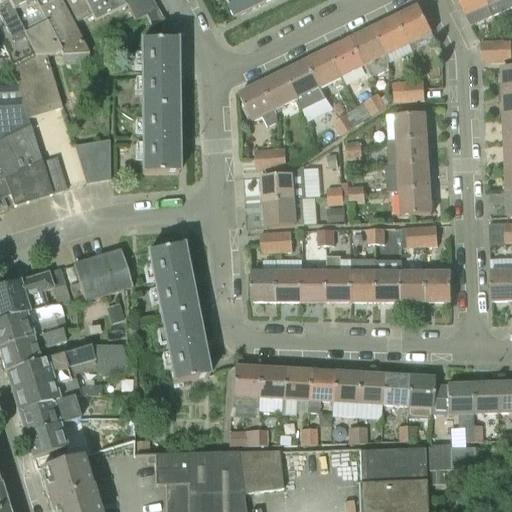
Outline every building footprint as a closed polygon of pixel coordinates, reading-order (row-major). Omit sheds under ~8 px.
[(0,0),(0,41),(9,60),(12,69),(35,59),(24,36),(18,23),(6,0),(0,0)] [(6,0),(18,23),(24,36),(35,59),(46,58),(63,58),(44,21),(35,3),(33,0),(6,0)] [(73,26),(65,10),(59,0),(33,0),(35,3),(44,21),(63,58),(89,57),(73,26)] [(73,26),(92,16),(83,0),(59,0),(65,10),(73,26)] [(95,22),(111,14),(126,6),(123,0),(83,0),(92,16),(95,22)] [(150,0),(123,0),(126,6),(129,11),(150,0)] [(156,12),(150,0),(129,11),(135,23),(145,18),(156,12)] [(223,0),(234,21),(257,9),(252,0),(223,0)] [(252,0),(257,9),(276,0),(252,0)] [(457,0),(465,18),(488,8),(484,0),(457,0)] [(501,16),(511,10),(511,0),(484,0),(488,8),(492,15),(499,12),(501,16)] [(409,46),(432,35),(419,8),(396,19),(409,46)] [(145,18),(151,29),(162,23),(156,12),(145,18)] [(387,57),(409,46),(396,19),(374,30),(387,57)] [(351,41),(365,70),(367,72),(369,82),(389,71),(388,61),(387,57),(374,30),(351,41)] [(343,81),(365,70),(351,41),(329,52),(343,81)] [(177,110),(176,76),(176,43),(139,44),(141,110),(177,110)] [(481,65),(511,64),(511,54),(496,54),(496,44),(481,45),(481,65)] [(496,54),(511,54),(511,44),(496,44),(496,54)] [(321,91),(343,81),(329,52),(307,63),(321,91)] [(46,58),(35,59),(12,69),(17,89),(24,110),(31,131),(65,121),(46,58)] [(9,60),(0,60),(0,70),(12,69),(9,60)] [(326,101),(321,91),(307,63),(284,74),(298,102),(303,112),(326,101)] [(503,96),(511,95),(511,69),(502,70),(503,96)] [(276,113),(298,102),(284,74),(262,85),(276,113)] [(394,106),(425,104),(423,84),(408,85),(409,95),(393,96),(394,106)] [(277,116),(276,113),(262,85),(239,96),(252,123),(262,119),(268,130),(278,125),(277,116)] [(393,96),(409,95),(408,85),(393,86),(393,96)] [(0,110),(24,110),(17,89),(0,89),(0,110)] [(504,121),(511,120),(511,95),(503,96),(504,121)] [(379,114),(387,109),(378,96),(371,101),(379,114)] [(372,119),(379,114),(371,101),(363,106),(372,119)] [(0,146),(31,131),(24,110),(0,110),(0,146)] [(142,177),(177,176),(178,176),(177,110),(141,110),(142,177)] [(348,135),(356,130),(347,116),(340,121),(348,135)] [(396,145),(427,143),(425,117),(394,119),(396,145)] [(341,139),(348,135),(340,121),(332,126),(341,139)] [(0,184),(41,163),(31,131),(0,146),(0,184)] [(91,146),(98,184),(110,182),(109,142),(91,146)] [(397,169),(428,167),(427,143),(396,145),(397,169)] [(346,155),(361,154),(361,145),(345,146),(346,155)] [(86,186),(98,184),(91,146),(74,148),(86,186)] [(270,153),(271,173),(287,172),(285,152),(270,153)] [(256,174),(271,173),(270,153),(255,154),(256,174)] [(347,163),(362,162),(361,154),(346,155),(347,163)] [(41,164),(51,197),(66,192),(56,158),(41,163),(41,164)] [(14,209),(51,197),(41,164),(0,184),(0,213),(7,210),(3,200),(10,197),(14,209)] [(399,194),(430,192),(428,167),(397,169),(399,194)] [(264,205),(295,203),(293,177),(262,179),(264,205)] [(349,198),(364,197),(364,188),(348,189),(349,198)] [(327,200),(343,199),(342,190),(327,191),(327,200)] [(399,194),(400,219),(431,217),(430,192),(399,194)] [(349,207),(365,206),(364,197),(349,198),(349,207)] [(328,209),(344,207),(343,199),(327,200),(328,209)] [(266,230),(304,227),(303,202),(295,203),(264,205),(266,230)] [(422,249),(438,248),(436,229),(421,230),(422,249)] [(407,250),(422,249),(421,230),(406,231),(407,250)] [(367,248),(376,247),(376,232),(367,232),(367,248)] [(376,247),(385,247),(385,232),(376,232),(376,247)] [(326,249),(335,248),(334,233),(325,234),(326,249)] [(277,256),(293,254),(291,234),(276,236),(277,256)] [(317,249),(326,249),(325,234),(317,234),(317,249)] [(262,257),(277,256),(276,236),(261,237),(262,257)] [(159,321),(195,313),(182,248),(146,255),(159,321)] [(132,290),(120,253),(73,268),(79,286),(69,289),(75,305),(85,305),(132,290)] [(376,306),(376,276),(376,262),(351,262),(351,275),(351,306),(376,306)] [(492,305),(511,303),(511,273),(491,274),(492,305)] [(0,323),(44,309),(40,295),(53,291),(47,274),(0,289),(0,323)] [(251,305),(277,305),(277,275),(251,275),(251,305)] [(277,305),(302,306),(302,275),(277,275),(277,305)] [(302,306),(326,306),(326,275),(302,275),(302,306)] [(326,306),(351,306),(351,275),(326,275),(326,306)] [(376,306),(403,306),(403,276),(376,276),(376,306)] [(403,306),(427,306),(428,276),(403,276),(403,306)] [(427,306),(452,306),(452,276),(428,276),(427,306)] [(0,351),(62,331),(66,330),(59,307),(44,309),(0,323),(0,351)] [(172,386),(208,379),(195,313),(159,321),(172,386)] [(0,358),(5,374),(40,363),(37,354),(66,344),(62,331),(0,351),(0,358)] [(76,400),(80,398),(101,398),(101,388),(87,388),(78,391),(74,378),(95,371),(98,380),(128,375),(122,348),(90,348),(40,363),(5,374),(19,418),(76,400)] [(257,411),(257,402),(259,371),(234,369),(231,409),(257,411)] [(257,402),(283,404),(284,372),(259,371),(257,402)] [(283,404),(307,405),(309,374),(284,372),(283,404)] [(319,406),(332,407),(333,375),(309,374),(307,405),(306,415),(319,416),(319,406)] [(332,407),(357,408),(359,377),(333,375),(332,407)] [(357,408),(381,410),(383,378),(359,377),(357,408)] [(381,410),(406,411),(407,380),(383,378),(381,410)] [(406,411),(431,412),(433,388),(433,381),(407,380),(406,411)] [(497,417),(511,416),(511,385),(496,386),(497,417)] [(473,418),(497,417),(496,386),(472,387),(473,418)] [(471,418),(473,418),(472,387),(446,388),(446,389),(433,388),(431,412),(430,417),(446,417),(446,418),(457,418),(457,429),(463,429),(464,445),(472,444),(472,429),(471,418)] [(79,421),(83,420),(76,400),(19,418),(25,438),(79,421)] [(33,461),(66,450),(67,450),(64,441),(84,434),(79,421),(25,438),(33,461)] [(398,445),(407,445),(406,429),(398,429),(398,445)] [(407,445),(416,444),(415,429),(406,429),(407,445)] [(472,444),(482,444),(481,429),(472,429),(472,444)] [(349,446),(358,446),(357,431),(348,431),(349,446)] [(358,446),(366,445),(366,431),(357,431),(358,446)] [(299,448),(308,448),(308,432),(299,432),(299,448)] [(308,448),(318,447),(317,432),(308,432),(308,448)] [(244,450),(255,449),(255,433),(244,434),(244,450)] [(255,449),(267,449),(266,433),(255,433),(255,449)] [(475,450),(472,450),(450,451),(451,472),(477,471),(475,450)] [(425,473),(451,472),(450,451),(430,451),(424,452),(425,473)] [(357,454),(359,486),(357,487),(358,511),(426,511),(425,484),(425,473),(424,452),(357,454)] [(244,511),(242,497),(283,492),(279,454),(237,455),(154,458),(154,488),(165,488),(165,511),(244,511)] [(49,511),(99,511),(92,489),(91,489),(82,459),(68,464),(37,474),(49,511)]
